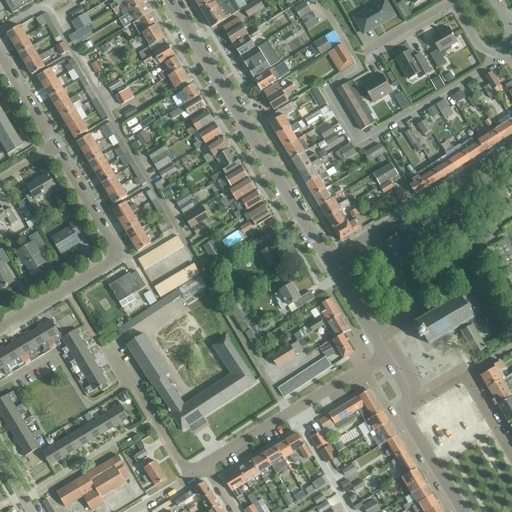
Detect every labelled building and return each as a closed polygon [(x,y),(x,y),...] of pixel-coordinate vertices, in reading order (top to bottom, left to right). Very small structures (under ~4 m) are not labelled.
[(4,0),(13,14),(35,0),(4,0)] [(112,0),(115,4),(110,6),(113,11),(124,3),(129,0),(112,0)] [(129,0),(124,3),(113,11),(115,15),(122,11),(121,10),(126,7),(130,13),(144,5),(140,0),(129,0)] [(194,0),(201,11),(213,3),(211,0),(194,0)] [(218,0),(213,3),(201,11),(212,28),(240,10),(233,0),(218,0)] [(257,0),(243,9),(248,18),(264,8),(259,0),(257,0)] [(385,0),(384,0),(354,18),(363,34),(364,34),(363,32),(372,27),(373,28),(394,16),(385,0)] [(403,1),(397,5),(405,18),(411,14),(403,1)] [(300,19),(311,12),(304,2),(294,9),(300,19)] [(130,13),(119,20),(125,29),(133,24),(136,22),(149,14),(144,5),(130,13)] [(74,20),(84,13),(81,8),(71,15),(74,20)] [(308,30),(318,23),(312,13),(301,20),(308,30)] [(46,25),(51,23),(46,14),(36,20),(41,28),(46,25)] [(85,14),(71,22),(77,32),(91,23),(85,14)] [(140,36),(143,34),(156,26),(149,14),(136,22),(133,24),(140,36)] [(223,27),(227,33),(226,33),(232,44),(248,34),(238,18),(223,27)] [(51,23),(46,25),(50,32),(55,29),(51,23)] [(13,44),(26,36),(20,25),(7,33),(13,44)] [(93,34),(87,26),(78,31),(83,40),(93,34)] [(156,26),(143,34),(147,42),(146,42),(153,54),(167,45),(164,39),(156,26)] [(312,38),(323,31),(320,26),(309,33),(312,38)] [(438,50),(430,54),(438,68),(446,64),(443,58),(441,55),(452,48),(450,46),(457,42),(449,28),(431,38),(438,50)] [(253,38),(260,34),(257,29),(250,33),(251,35),(253,38)] [(63,43),(57,33),(52,35),(58,45),(63,43)] [(250,40),(253,38),(251,35),(234,46),(240,57),(241,56),(255,48),(250,40)] [(26,36),(13,44),(19,54),(32,46),(26,36)] [(320,55),(331,48),(324,37),(313,44),(317,50),(320,55)] [(90,41),(85,44),(88,49),(93,46),(90,41)] [(255,48),(241,56),(242,58),(241,58),(248,69),(254,78),(280,61),(279,61),(268,43),(268,42),(258,48),(257,48),(257,46),(255,47),(255,48)] [(63,43),(58,45),(55,47),(60,56),(68,51),(63,43)] [(313,44),(309,47),(313,53),(317,50),(313,44)] [(351,60),(341,44),(334,49),(343,65),(351,60)] [(167,45),(153,54),(142,61),(145,65),(153,61),(156,66),(160,63),(160,65),(174,56),(168,45),(167,45)] [(39,57),(32,46),(19,54),(25,65),(39,57)] [(104,46),(97,50),(101,56),(107,52),(104,46)] [(415,58),(411,50),(396,59),(408,79),(417,74),(420,78),(431,72),(421,54),(415,58)] [(39,57),(25,65),(32,75),(45,67),(42,62),(50,57),(46,52),(39,57)] [(168,78),(182,69),(175,58),(165,64),(169,70),(160,75),(163,81),(168,77),(168,78)] [(73,70),(77,67),(73,59),(68,62),(73,70)] [(101,71),(96,62),(91,65),(96,74),(101,71)] [(283,62),(255,80),(261,90),(276,82),(284,76),(280,71),(286,68),(283,62)] [(78,78),(82,75),(77,67),(73,70),(78,78)] [(44,87),(57,79),(50,69),(37,77),(44,87)] [(189,80),(182,69),(168,78),(175,89),(177,87),(180,91),(187,86),(185,83),(189,80)] [(490,84),(493,90),(500,86),(492,72),(485,76),(490,84)] [(454,79),(450,73),(445,76),(449,82),(454,79)] [(373,103),(392,91),(383,75),(363,86),(373,103)] [(439,77),(430,82),(436,92),(444,87),(439,77)] [(57,79),(44,87),(50,98),(63,90),(57,79)] [(90,88),(84,79),(80,82),(85,90),(90,88)] [(120,79),(107,86),(111,92),(121,86),(123,84),(120,79)] [(351,81),(337,89),(340,95),(354,87),(351,81)] [(292,83),(281,89),(278,83),(264,92),(267,98),(274,111),(289,102),(284,94),(295,87),(292,83)] [(477,83),(468,88),(472,93),(480,88),(477,83)] [(496,95),(493,90),(490,84),(483,88),(490,99),(496,95)] [(185,105),(199,97),(192,86),(178,94),(185,105)] [(354,87),(340,95),(343,100),(357,92),(354,87)] [(95,96),(90,88),(85,90),(90,99),(95,96)] [(128,88),(115,96),(121,105),(134,97),(128,88)] [(317,88),(310,92),(313,96),(320,92),(317,88)] [(63,90),(50,98),(56,108),(69,100),(63,90)] [(461,91),(451,97),(455,103),(464,97),(461,91)] [(357,92),(343,100),(346,105),(360,97),(357,92)] [(402,93),(395,97),(402,110),(409,105),(402,93)] [(77,95),(69,100),(56,108),(62,118),(75,110),(72,105),(80,100),(77,95)] [(473,95),(467,98),(473,107),(478,104),(473,95)] [(185,105),(177,110),(169,114),(173,120),(186,113),(185,111),(186,110),(189,116),(205,107),(199,97),(185,105)] [(360,97),(346,105),(349,110),(363,102),(360,97)] [(102,108),(97,100),(92,103),(97,111),(102,108)] [(444,119),(453,113),(444,100),(435,105),(444,119)] [(363,102),(349,110),(352,115),(366,107),(363,102)] [(277,135),(291,127),(285,116),(296,109),(292,103),(276,113),(279,118),(270,124),(277,135)] [(134,106),(123,113),(127,119),(137,112),(134,106)] [(430,108),(427,110),(432,119),(439,114),(434,106),(430,108)] [(366,107),(352,115),(355,120),(369,112),(366,107)] [(107,117),(102,108),(97,111),(103,120),(107,117)] [(75,110),(62,118),(68,128),(81,120),(75,110)] [(190,136),(214,122),(207,111),(191,120),(195,127),(187,131),(190,136)] [(2,112),(0,113),(0,128),(8,123),(2,112)] [(305,120),(308,125),(321,118),(318,112),(305,120)] [(369,112),(355,120),(358,125),(372,117),(369,112)] [(332,113),(323,119),(325,123),(334,117),(332,114),(332,113)] [(498,121),(502,126),(503,128),(497,132),(502,140),(511,133),(511,119),(509,115),(498,121)] [(372,117),(358,125),(361,131),(375,123),(372,117)] [(146,119),(140,123),(143,128),(149,125),(146,119)] [(81,120),(68,128),(75,139),(88,131),(81,120)] [(424,120),(418,125),(426,138),(433,134),(424,120)] [(8,123),(0,128),(0,142),(15,134),(8,123)] [(298,123),(291,127),(277,135),(284,148),(297,140),(293,133),(301,128),(298,123)] [(197,150),(222,135),(215,124),(199,134),(203,139),(193,145),(197,150)] [(324,140),(335,134),(330,125),(319,132),(324,140)] [(112,136),(117,133),(112,126),(108,129),(112,136)] [(107,130),(105,127),(95,133),(97,137),(107,130)] [(410,130),(404,134),(413,147),(418,143),(410,130)] [(502,140),(497,132),(496,130),(485,137),(486,139),(480,142),(485,151),(502,140)] [(144,131),(136,135),(139,140),(143,146),(150,141),(144,131)] [(117,144),(122,141),(117,133),(112,136),(117,144)] [(15,134),(0,142),(0,144),(6,154),(21,145),(15,134)] [(83,153),(96,145),(90,134),(77,142),(83,153)] [(338,139),(335,134),(324,140),(328,146),(338,139)] [(210,161),(215,158),(231,149),(223,136),(207,146),(211,153),(203,158),(206,163),(210,160),(210,161)] [(297,140),(284,148),(291,159),(304,152),(309,149),(304,141),(306,139),(304,136),(297,140)] [(485,151),(480,142),(479,142),(476,143),(472,138),(461,145),(464,151),(470,160),(485,151)] [(135,150),(139,147),(136,142),(131,145),(135,150)] [(151,160),(168,149),(164,143),(147,154),(151,160)] [(129,153),(124,144),(119,147),(124,156),(129,153)] [(356,154),(350,144),(339,150),(346,161),(356,154)] [(369,162),(384,153),(379,144),(364,153),(369,162)] [(460,144),(445,153),(446,155),(450,160),(455,169),(470,160),(464,151),(461,145),(460,144)] [(96,145),(83,153),(89,163),(102,155),(96,145)] [(231,149),(215,158),(223,171),(216,175),(216,174),(211,177),(215,183),(217,182),(226,177),(242,167),(231,149)] [(158,170),(171,162),(165,152),(151,160),(158,170)] [(304,152),(291,159),(299,171),(319,160),(315,153),(308,158),(304,152)] [(129,165),(134,162),(129,153),(124,156),(129,165)] [(109,165),(102,155),(89,163),(95,173),(109,165)] [(446,155),(432,164),(441,179),(455,169),(450,160),(446,155)] [(326,172),(319,160),(299,171),(306,184),(319,176),(326,172)] [(380,185),(398,175),(391,164),(373,174),(380,185)] [(432,164),(417,173),(426,188),(441,179),(432,164)] [(109,165),(95,173),(101,184),(115,176),(109,165)] [(141,174),(136,165),(131,168),(136,177),(141,174)] [(163,179),(176,171),(173,166),(160,174),(163,179)] [(226,177),(217,182),(224,192),(230,188),(230,189),(248,178),(242,167),(226,177)] [(417,173),(416,172),(415,171),(414,172),(411,174),(409,175),(414,183),(410,186),(415,195),(426,188),(417,173)] [(319,176),(306,184),(314,196),(325,189),(326,189),(321,181),(329,176),(326,172),(319,176)] [(41,209),(39,206),(35,200),(56,187),(47,173),(37,179),(38,180),(27,187),(31,193),(25,196),(36,213),(41,209)] [(137,178),(134,180),(138,186),(141,184),(142,185),(147,183),(141,174),(136,177),(137,178)] [(121,186),(115,176),(101,184),(108,194),(121,186)] [(236,198),(229,202),(231,205),(234,203),(237,201),(241,199),(241,198),(256,190),(248,178),(230,189),(236,198)] [(383,193),(394,187),(390,181),(380,187),(383,193)] [(160,182),(155,184),(160,192),(164,189),(160,182)] [(121,186),(108,194),(114,205),(127,197),(121,186)] [(336,196),(343,192),(340,188),(334,192),(336,196)] [(166,189),(161,191),(165,198),(170,196),(166,189)] [(331,199),(325,189),(314,196),(320,206),(331,199)] [(402,203),(408,199),(401,189),(395,193),(402,203)] [(151,201),(156,198),(151,190),(146,193),(151,201)] [(237,201),(234,203),(239,211),(235,214),(238,219),(244,215),(264,203),(256,190),(241,198),(241,199),(237,201)] [(179,207),(192,198),(188,192),(175,201),(179,207)] [(161,206),(156,198),(151,201),(156,209),(161,206)] [(334,198),(331,199),(320,206),(327,218),(339,211),(350,204),(347,200),(338,205),(334,198)] [(183,213),(194,207),(190,201),(179,208),(183,213)] [(119,220),(132,213),(138,209),(135,204),(129,208),(126,202),(113,210),(119,220)] [(252,228),(272,217),(264,203),(244,215),(247,221),(248,221),(249,222),(245,225),(249,231),(252,228)] [(24,204),(19,207),(28,220),(32,217),(24,204)] [(11,225),(17,221),(10,208),(4,212),(0,205),(0,221),(6,217),(11,225)] [(208,218),(202,208),(186,218),(192,228),(208,218)] [(68,209),(63,212),(67,219),(72,216),(68,209)] [(352,218),(355,216),(358,214),(355,209),(349,213),(352,218)] [(164,222),(168,219),(163,211),(159,213),(164,222)] [(346,222),(339,211),(327,218),(334,229),(346,222)] [(138,223),(132,213),(119,220),(125,231),(138,223)] [(346,222),(334,229),(341,241),(362,228),(356,219),(355,216),(352,218),(348,221),(346,222)] [(34,219),(26,224),(29,229),(42,221),(40,217),(34,220),(34,219)] [(168,219),(164,222),(158,225),(163,234),(174,228),(168,219)] [(76,235),(83,231),(76,221),(70,225),(71,227),(52,238),(60,253),(80,242),(76,235)] [(415,222),(411,225),(408,221),(399,226),(398,225),(397,226),(401,232),(384,242),(397,263),(407,257),(397,240),(404,236),(404,237),(419,228),(415,222)] [(461,221),(451,226),(457,237),(467,232),(461,221)] [(138,223),(125,231),(131,241),(150,230),(147,225),(142,229),(138,223)] [(196,235),(207,228),(204,223),(193,230),(196,235)] [(150,230),(131,241),(138,252),(151,244),(147,237),(152,234),(150,230)] [(267,243),(277,237),(273,230),(252,242),(260,255),(262,253),(270,266),(278,261),(267,243)] [(19,260),(22,259),(30,272),(45,263),(37,250),(45,245),(37,232),(28,237),(32,242),(15,252),(19,260)] [(481,235),(477,238),(482,247),(487,245),(481,235)] [(173,239),(179,250),(184,247),(178,236),(173,239)] [(179,250),(173,239),(168,242),(174,252),(179,250)] [(203,247),(213,263),(224,256),(214,240),(203,247)] [(168,242),(163,245),(169,255),(174,252),(168,242)] [(169,255),(163,245),(158,248),(164,258),(169,255)] [(164,258),(158,248),(153,251),(159,261),(164,258)] [(0,289),(14,281),(4,265),(9,261),(2,249),(0,250),(0,259),(1,261),(0,261),(0,289)] [(159,261),(153,251),(148,254),(154,264),(159,261)] [(154,264),(148,254),(143,257),(149,267),(154,264)] [(149,267),(143,257),(138,260),(144,270),(149,267)] [(189,267),(195,277),(200,274),(194,264),(189,267)] [(214,280),(222,275),(216,264),(207,270),(214,280)] [(195,277),(189,267),(184,270),(190,280),(195,277)] [(184,270),(179,273),(185,283),(190,280),(184,270)] [(110,287),(122,308),(135,300),(131,295),(146,286),(137,272),(131,275),(110,287)] [(185,283),(179,273),(174,276),(180,286),(185,283)] [(180,286),(174,276),(169,279),(175,289),(180,286)] [(175,289),(169,279),(164,281),(170,292),(175,289)] [(170,292),(164,281),(159,284),(165,295),(170,292)] [(165,295),(159,284),(154,287),(160,297),(165,295)] [(300,298),(292,284),(274,295),(279,303),(278,303),(281,309),(288,305),(288,306),(293,303),(297,309),(314,299),(310,292),(300,298)] [(171,302),(181,296),(177,290),(167,297),(171,302)] [(157,302),(150,291),(143,295),(150,306),(157,302)] [(461,295),(416,322),(421,329),(418,331),(422,338),(425,336),(430,344),(459,327),(475,354),(486,347),(477,332),(489,324),(485,316),(477,321),(474,317),(479,315),(465,292),(461,295)] [(323,305),(322,306),(311,312),(315,318),(323,314),(328,323),(341,315),(331,298),(323,303),(323,305)] [(240,323),(245,320),(237,305),(232,308),(240,323)] [(330,341),(343,334),(345,333),(350,330),(341,315),(328,323),(325,325),(323,326),(325,329),(330,326),(332,330),(326,334),(330,341)] [(325,325),(321,318),(309,325),(298,331),(299,332),(294,335),(297,341),(323,326),(325,325)] [(42,323),(37,326),(38,328),(46,342),(54,337),(57,341),(62,338),(63,337),(60,332),(59,333),(51,320),(43,325),(42,323)] [(117,330),(120,336),(130,329),(127,324),(117,330)] [(29,331),(24,334),(25,336),(33,350),(41,345),(44,350),(49,347),(46,342),(38,328),(30,333),(29,331)] [(63,337),(62,338),(67,346),(62,350),(64,354),(70,351),(83,343),(75,330),(63,337)] [(251,343),(257,340),(250,330),(245,333),(251,343)] [(182,431),(256,383),(226,337),(213,346),(231,374),(184,405),(166,376),(170,373),(144,334),(126,345),(152,385),(153,384),(170,409),(168,410),(169,412),(170,412),(182,431)] [(343,334),(330,341),(328,342),(323,345),(323,346),(319,348),(323,354),(336,346),(344,358),(353,352),(343,334)] [(16,339),(11,342),(12,344),(20,357),(28,353),(31,358),(36,355),(33,350),(25,336),(17,341),(16,339)] [(75,359),(69,363),(72,367),(77,364),(91,356),(83,343),(70,351),(75,359)] [(3,347),(0,348),(0,353),(7,365),(15,360),(18,366),(23,363),(20,357),(12,344),(4,348),(3,347)] [(271,356),(277,366),(296,354),(290,345),(271,356)] [(0,369),(2,368),(5,373),(10,371),(10,370),(7,365),(0,353),(0,369)] [(83,372),(77,376),(80,380),(85,377),(99,369),(91,356),(77,364),(83,372)] [(325,357),(321,360),(327,370),(332,367),(325,357)] [(327,370),(321,360),(316,363),(322,373),(327,370)] [(493,384),(502,379),(504,378),(500,371),(504,368),(500,361),(488,368),(489,370),(481,375),(488,387),(493,384)] [(322,373),(316,363),(311,366),(317,376),(322,373)] [(311,366),(306,370),(313,379),(317,376),(311,366)] [(99,369),(85,377),(91,386),(85,389),(88,393),(93,390),(99,387),(102,391),(108,387),(105,383),(107,382),(99,369)] [(306,370),(301,373),(308,382),(313,379),(306,370)] [(308,382),(301,373),(297,376),(303,385),(308,382)] [(511,375),(503,381),(502,379),(493,384),(488,387),(498,405),(511,396),(511,375)] [(303,385),(297,376),(292,379),(298,389),(303,385)] [(292,379),(287,382),(293,392),(298,389),(292,379)] [(293,392),(287,382),(282,385),(289,395),(293,392)] [(289,395),(282,385),(278,388),(284,398),(289,395)] [(368,420),(382,412),(369,390),(318,420),(324,430),(334,424),(337,429),(361,415),(365,421),(368,420)] [(8,395),(0,399),(0,417),(2,416),(16,408),(11,400),(16,397),(13,392),(8,395)] [(127,394),(120,398),(123,403),(130,398),(127,394)] [(511,396),(498,405),(509,422),(511,419),(511,396)] [(16,408),(2,416),(7,424),(5,425),(8,430),(10,429),(23,421),(19,413),(24,410),(25,412),(28,410),(24,403),(21,405),(16,408)] [(107,412),(115,426),(129,418),(120,404),(107,412)] [(107,412),(94,420),(102,434),(115,426),(107,412)] [(365,421),(364,422),(370,433),(374,430),(388,422),(382,412),(368,420),(365,421)] [(23,421),(10,429),(15,437),(13,438),(16,443),(18,442),(31,434),(26,426),(32,423),(29,418),(23,421)] [(94,420),(81,428),(89,442),(102,434),(94,420)] [(374,430),(370,433),(373,437),(378,434),(384,443),(387,442),(396,436),(388,422),(374,430)] [(89,442),(81,428),(68,436),(76,449),(89,442)] [(366,435),(369,433),(366,428),(360,433),(362,437),(366,435)] [(31,434),(18,442),(23,450),(21,452),(24,457),(26,455),(39,447),(34,439),(40,436),(37,431),(31,434)] [(317,449),(328,443),(321,431),(311,437),(317,449)] [(285,441),(293,452),(299,448),(305,459),(311,456),(304,445),(297,433),(285,441)] [(76,449),(68,436),(55,444),(63,457),(76,449)] [(396,436),(387,442),(390,448),(385,452),(388,457),(394,454),(397,458),(406,452),(396,436)] [(298,461),(293,452),(285,441),(276,446),(284,459),(289,456),(294,464),(298,461)] [(341,441),(334,445),(338,452),(345,448),(341,441)] [(141,443),(136,446),(139,451),(144,448),(141,443)] [(63,457),(55,444),(42,452),(50,465),(63,457)] [(336,456),(330,445),(319,452),(325,463),(336,456)] [(276,446),(264,454),(271,466),(274,471),(276,474),(288,467),(284,459),(276,446)] [(136,462),(148,454),(144,449),(133,456),(136,462)] [(406,452),(397,458),(391,462),(401,478),(402,478),(416,469),(406,452)] [(271,466),(264,454),(252,461),(260,475),(265,483),(269,481),(266,476),(268,475),(264,470),(271,466)] [(123,480),(130,476),(117,455),(56,492),(65,507),(83,496),(92,510),(105,503),(101,496),(125,482),(123,480)] [(156,485),(167,479),(155,461),(151,464),(147,457),(140,462),(144,468),(146,467),(150,472),(143,477),(147,484),(153,480),(156,485)] [(260,475),(252,461),(238,469),(247,482),(249,487),(254,484),(252,480),(260,475)] [(345,477),(356,470),(353,465),(342,471),(345,477)] [(247,482),(238,469),(223,478),(237,499),(243,496),(238,488),(247,482)] [(426,485),(416,469),(402,478),(411,493),(426,485)] [(348,479),(341,483),(344,489),(351,484),(348,479)] [(354,492),(364,485),(361,480),(351,487),(354,492)] [(201,499),(212,493),(204,482),(174,501),(178,507),(198,494),(201,499)] [(308,495),(315,491),(312,485),(305,490),(308,495)] [(408,503),(403,506),(405,510),(412,506),(414,505),(432,495),(426,485),(411,493),(405,497),(408,503)] [(298,501),(305,496),(302,491),(295,495),(298,501)] [(212,493),(201,499),(208,510),(219,504),(212,493)] [(287,507),(293,503),(287,493),(281,496),(287,507)] [(317,504),(325,499),(322,494),(314,499),(317,504)] [(414,505),(412,506),(415,511),(425,511),(438,505),(432,495),(414,505)] [(376,511),(379,510),(373,499),(363,505),(366,511),(376,511)] [(263,511),(260,507),(257,501),(244,510),(245,511),(263,511)] [(321,511),(330,507),(326,501),(316,508),(318,511),(321,511)] [(361,502),(353,507),(355,510),(363,505),(361,502)]
